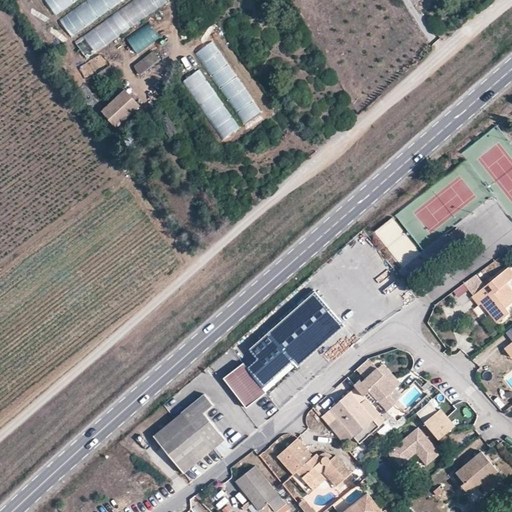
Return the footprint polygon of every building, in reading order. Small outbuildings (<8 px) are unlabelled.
[(45,0),(56,16),(76,2),(74,0),(45,0)] [(85,0),(58,16),(69,34),(125,0),(85,0)] [(168,0),(137,0),(75,40),(85,57),(170,2),(168,0)] [(131,54),(159,37),(151,23),(122,40),(131,54)] [(214,42),(199,51),(242,125),(260,114),(245,89),(242,91),(214,42)] [(141,76),(161,60),(153,50),(134,67),(141,76)] [(221,140),(237,131),(202,70),(186,79),(221,140)] [(137,107),(123,91),(100,111),(114,128),(137,107)] [(389,254),(409,244),(397,219),(377,228),(389,254)] [(462,233),(459,229),(450,236),(453,239),(462,233)] [(511,277),(511,272),(508,268),(485,285),(473,295),(471,297),(478,305),(481,303),(496,322),(509,312),(505,307),(511,301),(511,289),(506,282),(511,277)] [(477,274),(464,284),(473,295),(485,285),(477,274)] [(298,366),(345,325),(315,291),(249,349),(258,359),(247,368),(263,388),(293,361),(296,364),(298,366)] [(266,392),(296,364),(293,361),(263,388),(266,392)] [(247,368),(243,363),(223,378),(246,409),(267,393),(266,392),(263,388),(247,368)] [(379,365),(377,367),(394,384),(395,382),(379,365)] [(394,384),(377,367),(362,381),(361,382),(369,391),(388,410),(395,402),(388,394),(396,387),(394,384)] [(361,382),(362,381),(361,380),(354,386),(364,396),(369,391),(361,382)] [(361,402),(365,399),(357,389),(353,392),(361,402)] [(379,427),(351,392),(331,409),(360,443),(379,427)] [(183,411),(214,448),(225,439),(203,412),(213,404),(204,394),(183,411)] [(425,423),(438,411),(429,401),(416,412),(425,423)] [(455,425),(441,409),(438,411),(425,423),(439,439),(455,425)] [(184,472),(214,448),(183,411),(174,419),(153,435),(184,472)] [(392,428),(394,431),(405,422),(401,417),(396,421),(398,423),(392,428)] [(427,465),(441,453),(419,428),(389,453),(400,467),(417,453),(427,465)] [(308,448),(298,437),(277,456),(294,474),(297,472),(314,490),(328,478),(336,486),(352,472),(336,455),(330,460),(327,457),(323,456),(321,458),(317,454),(313,457),(305,450),(308,448)] [(504,478),(481,451),(456,472),(464,482),(461,484),(469,494),(482,484),(487,492),(504,478)] [(286,503),(256,465),(236,481),(260,511),(274,499),(281,508),(286,503)] [(442,491),(439,487),(433,491),(438,495),(442,491)] [(381,511),(383,511),(367,492),(343,511),(381,511)] [(274,499),(260,511),(276,511),(281,508),(274,499)] [(300,504),(305,511),(315,511),(306,499),(300,504)]
